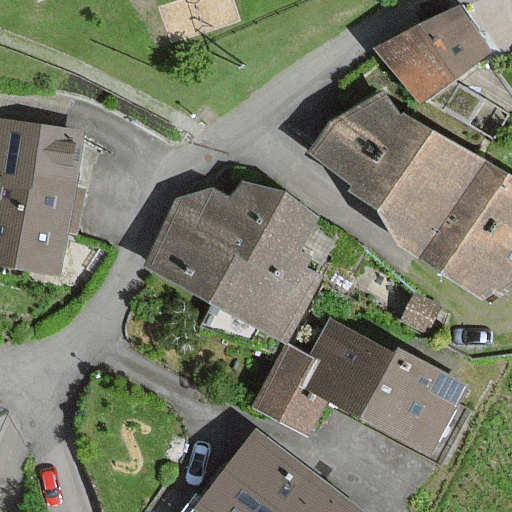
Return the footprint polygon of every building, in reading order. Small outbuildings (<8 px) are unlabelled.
[(491,49),(464,6),(385,47),(430,93),(491,49)] [(394,199),(409,236),(431,254),(489,156),(386,95),(345,117),(319,147),(394,199)] [(0,258),(67,267),(72,227),(82,229),(88,187),(80,186),(87,129),(0,117),(0,258)] [(431,254),(498,297),(511,285),(511,170),(489,156),(431,254)] [(251,180),(242,197),(220,185),(187,201),(155,260),(291,333),(323,273),(308,265),(314,254),(303,248),(319,217),(251,180)] [(469,386),(340,315),(319,352),(298,340),(262,404),(314,432),(335,395),(434,449),(469,386)] [(0,437),(12,408),(0,403),(0,437)] [(364,511),(259,435),(206,506),(214,511),(364,511)]
